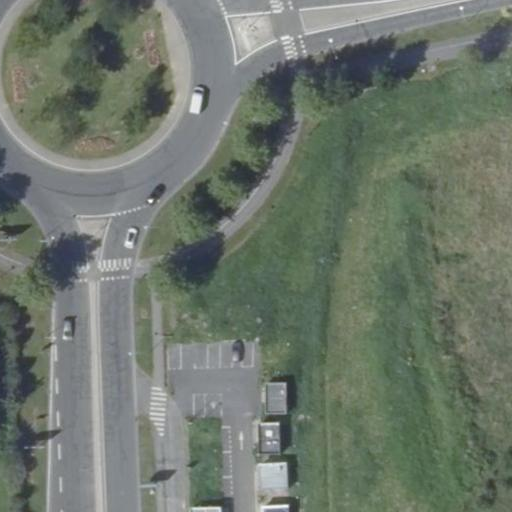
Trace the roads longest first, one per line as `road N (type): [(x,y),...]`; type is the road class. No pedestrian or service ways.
road 1 (secondary): [(127,511),(123,273),(154,175)]
road 2 (secondary): [(204,105),(224,84),(297,45),(506,0)]
road 3 (secondary): [(11,175),(44,203),(72,250),(79,443)]
road 4 (secondary): [(11,175),(58,195),(108,195),(154,175)]
